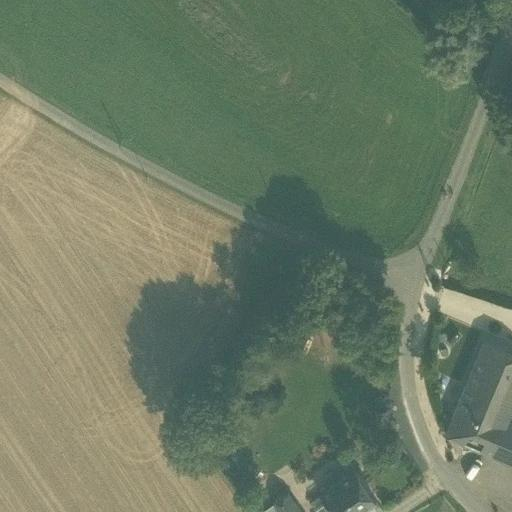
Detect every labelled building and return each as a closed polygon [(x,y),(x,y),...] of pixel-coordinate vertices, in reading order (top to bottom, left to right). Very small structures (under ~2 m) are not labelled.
[(511,356),(483,344),(467,384),(511,402),(511,356)] [(511,406),(511,402),(467,384),(445,438),(491,456),(506,422),(511,406)] [(511,459),(511,424),(506,422),(491,456),(510,465),(511,459)] [(330,511),(362,511),(375,504),(353,473),(319,496),(324,502),(330,511)] [(298,511),(286,495),(261,511),(298,511)] [(330,511),(324,502),(315,508),(318,511),(330,511)]
